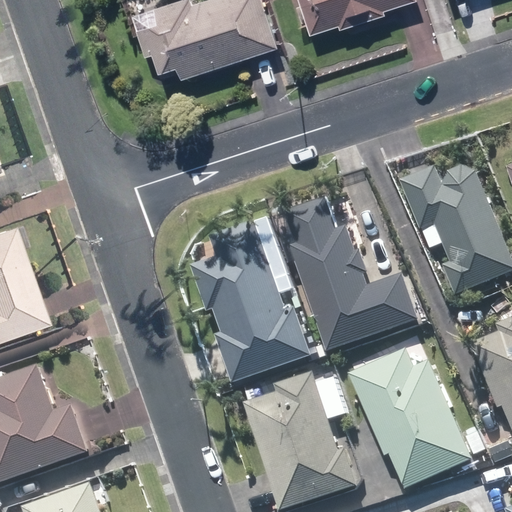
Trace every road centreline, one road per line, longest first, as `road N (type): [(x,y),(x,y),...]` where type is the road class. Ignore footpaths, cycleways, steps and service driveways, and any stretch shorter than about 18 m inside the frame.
road 1 (residential): [(511,65),(108,203)]
road 2 (residential): [(108,203),(214,511)]
road 3 (residential): [(35,0),(108,203)]
